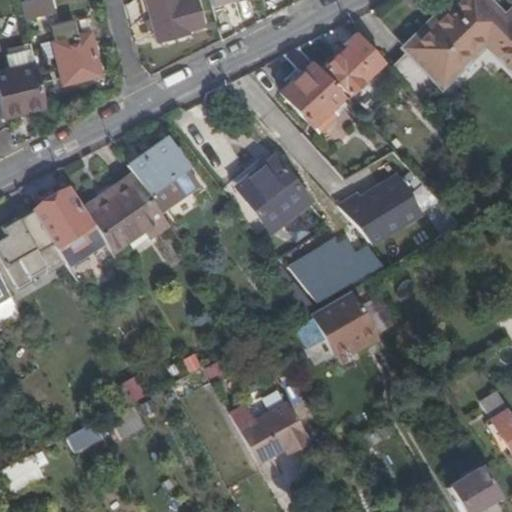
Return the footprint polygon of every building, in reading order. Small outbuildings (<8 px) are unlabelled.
[(28,0),(18,3),(23,21),(54,13),(50,0),(28,0)] [(143,0),(156,44),(183,36),(172,0),(143,0)] [(172,0),(183,36),(187,35),(186,31),(202,27),(194,0),(172,0)] [(434,23),(386,68),(418,103),(483,41),(511,70),(511,11),(503,20),(484,0),(452,0),(432,20),(434,23)] [(72,20),(49,25),(58,63),(56,63),(61,85),(99,76),(89,34),(76,37),(72,20)] [(378,59),(359,38),(346,48),(345,47),(335,56),(334,54),(321,66),(346,93),(369,73),(367,70),(378,59)] [(346,101),(296,48),(281,56),(297,74),(278,92),(309,125),(334,102),(340,107),(346,101)] [(0,116),(1,120),(45,109),(31,54),(5,61),(7,71),(0,72),(0,116)] [(256,132),(225,147),(228,155),(215,161),(223,178),(268,158),(256,132)] [(164,141),(126,167),(134,178),(159,214),(197,187),(164,141)] [(273,158),(257,170),(253,166),(230,183),(269,233),(308,202),(273,158)] [(333,205),(369,245),(419,214),(396,176),(358,199),(354,192),(333,205)] [(111,184),(79,206),(90,223),(108,251),(141,228),(148,239),(167,225),(159,214),(134,178),(116,191),(111,184)] [(474,200),(486,212),(498,206),(508,201),(493,184),(474,200)] [(65,189),(30,210),(63,263),(76,283),(110,261),(87,225),(65,189)] [(63,263),(30,210),(17,218),(16,217),(0,226),(0,262),(16,291),(32,282),(30,278),(43,270),(46,274),(63,263)] [(108,251),(90,223),(87,225),(110,261),(113,258),(108,251)] [(333,241),(288,268),(316,306),(381,267),(369,250),(355,258),(347,240),(337,246),(333,241)] [(0,321),(18,313),(0,277),(0,321)] [(349,292),(315,312),(308,316),(330,357),(342,350),(349,346),(353,352),(375,341),(349,292)] [(349,346),(342,350),(346,356),(353,352),(349,346)] [(114,384),(125,404),(144,393),(133,374),(114,384)] [(226,416),(253,464),(281,449),(283,451),(305,439),(274,383),(246,399),(249,404),(244,407),(235,391),(218,401),(226,416)] [(141,427),(131,409),(110,421),(120,439),(141,427)] [(511,421),(505,411),(489,420),(511,456),(511,421)] [(99,440),(92,426),(72,435),(68,439),(74,452),(88,445),(99,440)] [(40,478),(29,456),(0,471),(0,479),(7,494),(40,478)] [(459,479),(476,508),(496,495),(480,467),(459,479)] [(463,511),(468,511),(476,508),(459,479),(447,486),(463,511)]
